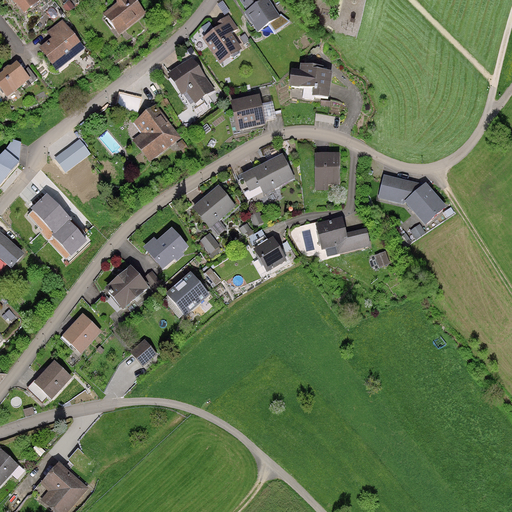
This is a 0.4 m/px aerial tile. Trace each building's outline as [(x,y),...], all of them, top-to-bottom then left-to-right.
[(40,0),(13,0),(24,15),(42,2),(40,0)] [(138,0),(122,0),(123,0),(104,15),(121,37),(150,15),(138,0)] [(239,0),(248,12),(244,15),(258,34),(281,17),(269,0),(264,0),(263,1),(262,0),(239,0)] [(224,27),(203,40),(220,66),(242,52),(231,35),(239,30),(230,16),(221,22),(224,27)] [(52,40),(40,49),(57,71),(85,50),(64,21),(47,33),(52,40)] [(193,59),(168,75),(182,96),(186,93),(194,105),(215,92),(193,59)] [(30,82),(17,64),(0,76),(0,89),(7,99),(30,82)] [(300,70),(291,70),(289,88),(313,90),(313,98),(330,100),(333,72),(321,71),(322,67),(300,65),(300,70)] [(261,96),(231,102),(237,131),(267,125),(261,96)] [(208,101),(195,111),(201,119),(214,109),(208,101)] [(142,136),(133,143),(149,163),(182,138),(157,106),(133,124),(142,136)] [(90,153),(80,140),(56,158),(66,171),(90,153)] [(22,145),(14,142),(0,158),(0,190),(19,165),(22,145)] [(340,154),(314,155),(315,190),(341,190),(340,154)] [(282,155),(243,176),(251,192),(260,188),(265,197),(296,180),(282,155)] [(427,185),(384,177),(380,199),(407,206),(425,229),(449,209),(427,185)] [(219,187),(193,210),(211,230),(237,208),(219,187)] [(70,218),(47,194),(32,208),(56,233),(53,235),(72,254),(87,240),(68,221),(70,218)] [(260,213),(251,217),(256,227),(264,224),(260,213)] [(344,221),(318,226),(325,258),(372,248),(368,231),(347,235),(344,221)] [(247,225),(241,230),(244,235),(251,231),(247,225)] [(174,231),(146,253),(162,272),(189,250),(174,231)] [(25,257),(0,235),(0,261),(12,272),(25,257)] [(210,236),(201,243),(211,255),(220,248),(210,236)] [(274,239),(254,250),(266,273),(287,262),(274,239)] [(387,254),(376,257),(379,269),(390,266),(387,254)] [(149,289),(131,269),(104,294),(122,314),(149,289)] [(212,296),(191,274),(165,298),(186,320),(212,296)] [(84,317),(63,339),(82,357),(103,335),(84,317)] [(147,344),(132,356),(143,370),(158,358),(147,344)] [(72,379),(54,363),(34,386),(53,402),(72,379)] [(0,488),(19,467),(1,451),(0,451),(0,488)] [(69,511),(88,489),(58,465),(41,487),(48,493),(40,502),(52,511),(69,511)]
